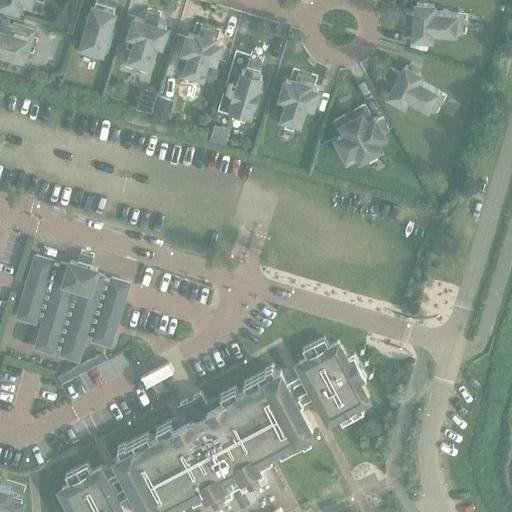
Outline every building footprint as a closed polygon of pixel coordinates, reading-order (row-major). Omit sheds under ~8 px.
[(0,0),(0,3),(18,8),(20,0),(30,0),(31,0),(30,0),(0,0)] [(412,26),(416,26),(415,36),(431,37),(432,31),(456,33),(458,13),(433,11),(434,5),(417,4),(417,13),(413,13),(412,26)] [(86,33),(82,44),(107,51),(111,40),(107,39),(111,26),(110,25),(114,11),(94,5),(90,19),(89,19),(84,33),(86,33)] [(129,58),(149,64),(156,41),(161,43),(166,27),(157,24),(158,20),(145,17),(144,20),(135,18),(130,34),(136,35),(129,58)] [(0,53),(0,54),(1,50),(5,51),(6,46),(22,51),(28,34),(12,29),(13,24),(0,20),(0,53)] [(190,51),(184,71),(203,77),(210,58),(215,59),(220,43),(211,41),(212,37),(199,33),(198,37),(189,34),(184,50),(190,51)] [(233,98),(230,108),(255,116),(259,104),(255,103),(259,90),(258,90),(262,75),(259,74),(261,68),(248,64),(246,70),(242,69),(238,84),(236,83),(232,97),(233,98)] [(395,86),(390,94),(405,102),(407,97),(429,109),(439,91),(417,79),(420,74),(406,66),(401,74),(398,72),(391,84),(395,86)] [(287,98),(281,117),(300,124),(307,103),(312,105),(317,89),(308,87),(309,83),(296,79),(295,83),(286,80),(281,96),(287,98)] [(162,94),(156,113),(169,118),(176,98),(162,94)] [(348,132),(338,137),(347,154),(357,149),(361,158),(381,147),(380,145),(386,141),(382,135),(384,134),(375,118),(367,122),(362,113),(343,123),(348,132)] [(61,262),(60,265),(53,263),(53,260),(35,255),(17,317),(35,322),(36,318),(43,321),(35,347),(53,352),(54,349),(62,351),(61,355),(79,360),(86,334),(94,336),(93,339),(111,345),(129,283),(95,273),(97,268),(71,260),(70,265),(61,262)] [(346,358),(338,342),(299,363),(329,419),(368,399),(359,382),(346,358)] [(188,420),(172,428),(173,430),(133,451),(132,449),(116,458),(144,511),(158,511),(164,509),(163,507),(200,488),(202,491),(205,489),(208,494),(209,494),(216,508),(230,501),(235,509),(257,497),(252,489),(267,481),(259,467),(260,467),(256,458),(295,437),(296,439),(313,430),(281,370),(264,379),(265,381),(226,402),(225,400),(208,409),(209,411),(206,413),(202,405),(189,412),(193,420),(189,421),(188,420)] [(61,489),(73,511),(123,511),(101,468),(61,489)] [(0,511),(17,511),(22,497),(9,493),(10,487),(0,483),(0,511)]
